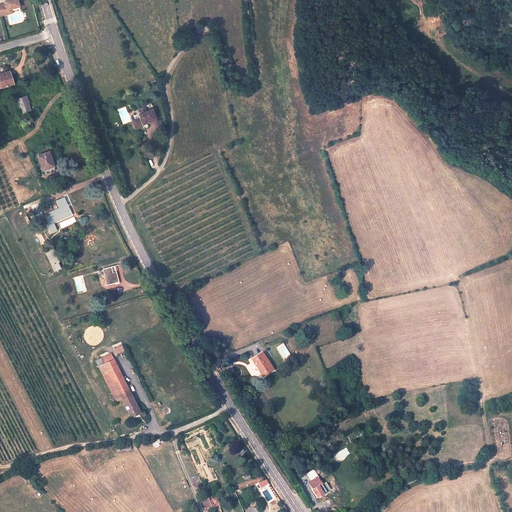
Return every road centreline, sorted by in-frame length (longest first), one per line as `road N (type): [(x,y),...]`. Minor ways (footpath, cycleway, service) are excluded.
road 1 (secondary): [(231,405),(117,205),(54,33)]
road 2 (track): [(244,0),(252,76),(236,79),(211,29),(189,37),(164,77),(171,127),(161,167),(117,205)]
road 3 (track): [(369,511),(398,487),(486,461),(482,418)]
road 4 (track): [(150,427),(0,472)]
road 5 (secondary): [(300,511),(231,405)]
